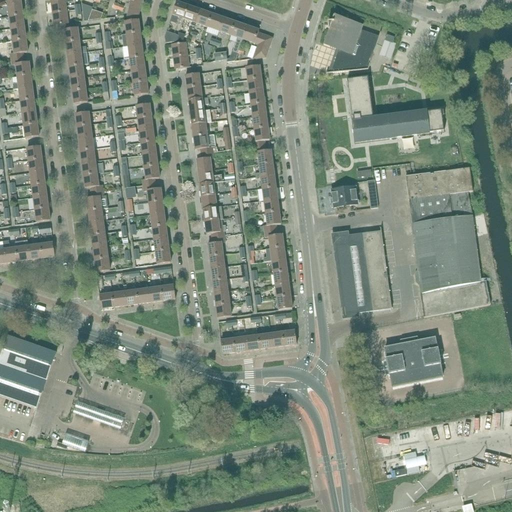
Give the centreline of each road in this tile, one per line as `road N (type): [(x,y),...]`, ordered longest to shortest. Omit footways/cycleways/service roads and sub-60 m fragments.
road 1 (residential): [(190,370),(196,349),(157,0)]
road 2 (residential): [(75,330),(37,0)]
road 3 (unclassified): [(313,289),(291,123),(296,30)]
road 4 (secondary): [(350,511),(332,411),(311,382)]
road 5 (secondary): [(190,370),(75,330)]
road 6 (secondary): [(301,400),(318,423),(337,511)]
